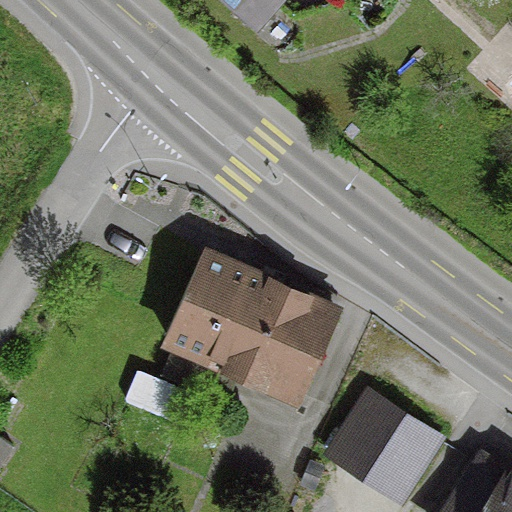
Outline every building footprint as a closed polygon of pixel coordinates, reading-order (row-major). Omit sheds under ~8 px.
[(227,0),(249,19),(266,0),(227,0)] [(327,309),(282,288),(198,251),(161,334),(292,391),(327,309)] [(434,432),(399,408),(354,472),(390,497),(434,432)] [(0,457),(8,446),(0,440),(0,457)] [(438,511),(511,511),(511,472),(507,469),(505,472),(477,453),(438,511)]
